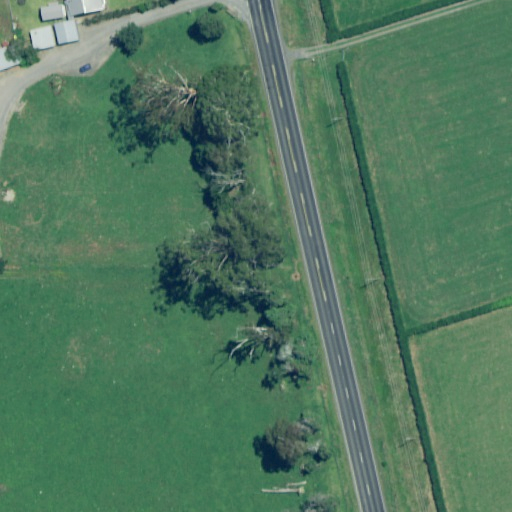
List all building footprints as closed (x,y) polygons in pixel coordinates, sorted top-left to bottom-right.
[(68,0),(66,1),(70,18),(76,17),(110,9),(107,0),(68,0)] [(67,17),(65,5),(45,8),(46,20),(67,17)] [(82,41),(79,21),(59,24),(62,44),(82,41)] [(58,47),(54,27),(34,31),(38,51),(58,47)] [(0,72),(25,64),(18,45),(0,51),(0,72)]
